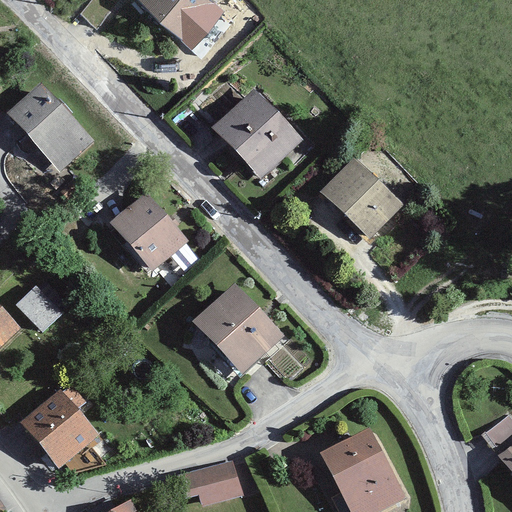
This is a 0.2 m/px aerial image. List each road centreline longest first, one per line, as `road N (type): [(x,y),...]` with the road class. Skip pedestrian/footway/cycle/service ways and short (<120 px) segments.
road 1 (residential): [(23,0),(379,367)]
road 2 (residential): [(37,504),(220,458),(379,367)]
road 3 (residential): [(379,367),(430,413),(459,511)]
road 4 (residential): [(379,367),(430,343),(486,333),(511,339)]
